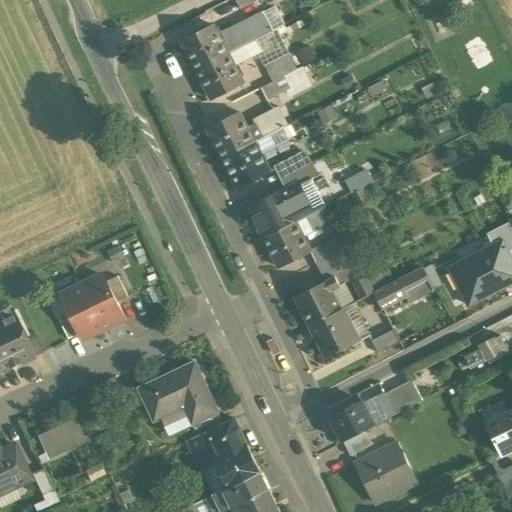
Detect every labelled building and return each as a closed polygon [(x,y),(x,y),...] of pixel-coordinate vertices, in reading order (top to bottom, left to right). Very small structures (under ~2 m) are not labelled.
[(235,0),(241,12),(264,0),(235,0)] [(264,14),(223,35),(227,43),(222,45),(213,27),(183,43),(198,72),(228,56),(257,41),(274,32),(264,14)] [(277,31),(284,43),(292,38),(286,26),(277,31)] [(264,66),(289,53),(284,43),(277,31),(274,32),(257,41),(263,52),(259,54),(264,66)] [(234,67),(259,54),(263,52),(257,41),(228,56),(234,67)] [(273,83),(297,71),(289,53),(264,66),(273,83)] [(228,56),(198,72),(213,101),(243,85),(234,67),(228,56)] [(292,97),(312,87),(302,68),(297,71),(273,83),(261,89),(267,101),(287,90),(292,97)] [(312,100),(316,110),(329,103),(325,93),(312,100)] [(246,128),(255,145),(283,130),(289,127),(278,107),(253,120),(255,124),(246,128)] [(239,114),(209,130),(224,160),(255,145),(246,128),(239,114)] [(283,130),(255,145),(260,155),(289,140),(283,130)] [(255,145),(224,160),(239,189),(270,173),(260,155),(255,145)] [(277,167),(283,180),(311,166),(304,153),(277,167)] [(283,180),(289,190),(311,178),(316,175),(311,166),(283,180)] [(342,176),(352,194),(362,189),(352,171),(342,176)] [(280,194),(296,223),(324,208),(327,207),(311,178),(289,190),(280,194)] [(352,194),(350,195),(358,208),(371,202),(363,188),(362,189),(352,194)] [(280,193),(248,209),(265,240),(296,223),(280,194),(280,193)] [(296,223),(303,239),(332,224),(331,223),(324,208),(296,223)] [(296,223),(265,240),(280,269),(311,253),(310,251),(303,239),(296,223)] [(507,253),(511,250),(511,228),(509,223),(488,235),(494,247),(502,243),(507,253)] [(311,253),(316,263),(339,252),(349,246),(343,234),(310,251),(311,253)] [(511,262),(507,253),(502,243),(494,247),(451,269),(469,304),(511,282),(511,262)] [(327,284),(327,283),(336,279),(340,286),(345,283),(352,279),(339,252),(316,263),(327,284)] [(367,279),(368,280),(379,274),(386,287),(394,282),(385,265),(365,275),(367,279)] [(422,268),(399,280),(409,298),(431,286),(422,268)] [(368,280),(374,293),(386,287),(379,274),(368,280)] [(104,277),(83,287),(104,330),(112,327),(110,323),(124,317),(117,303),(107,282),(104,277)] [(117,277),(107,282),(117,303),(128,298),(117,277)] [(367,279),(355,285),(362,299),(373,293),(374,293),(368,280),(367,279)] [(374,293),(373,293),(383,311),(409,298),(399,280),(394,282),(386,287),(374,293)] [(315,283),(306,288),(309,293),(297,299),(310,326),(341,310),(334,297),(338,295),(335,289),(331,291),(327,283),(327,284),(318,288),(315,283)] [(83,287),(61,298),(69,313),(79,334),(81,338),(95,331),(96,335),(104,330),(83,287)] [(341,310),(310,326),(327,359),(358,343),(341,310)] [(0,317),(0,370),(31,356),(22,336),(10,311),(8,312),(9,315),(1,319),(0,317)] [(69,313),(58,318),(68,340),(79,334),(69,313)] [(372,341),(378,354),(400,343),(394,330),(372,341)] [(42,353),(32,332),(22,336),(31,356),(32,358),(42,353)] [(479,349),(465,356),(471,369),(478,366),(478,367),(484,365),(483,363),(487,360),(489,365),(510,354),(501,335),(496,338),(495,337),(478,345),(479,349)] [(195,362),(139,389),(155,422),(185,408),(193,425),(219,413),(195,362)] [(412,381),(385,394),(396,415),(422,401),(412,381)] [(362,401),(330,417),(344,442),(365,431),(396,415),(385,394),(364,405),(362,401)] [(37,437),(48,460),(91,440),(89,436),(111,426),(101,405),(80,415),(81,416),(37,437)] [(511,412),(487,425),(501,454),(511,449),(511,412)] [(219,413),(193,425),(198,437),(210,431),(224,424),(219,413)] [(468,417),(456,423),(461,435),(474,430),(468,417)] [(224,424),(210,431),(221,455),(245,443),(234,420),(224,424)] [(198,437),(191,440),(204,466),(214,461),(213,459),(221,455),(210,431),(198,437)] [(372,445),(365,431),(344,442),(351,456),(372,445)] [(221,455),(213,459),(214,461),(227,489),(261,473),(247,442),(221,455)] [(397,443),(355,464),(376,504),(417,483),(397,443)] [(0,494),(30,480),(13,445),(0,451),(0,494)] [(511,467),(497,474),(511,503),(511,467)] [(52,491),(42,469),(31,474),(41,496),(52,491)] [(227,489),(205,499),(213,511),(223,511),(238,505),(269,490),(261,473),(227,489)] [(279,511),(269,490),(238,505),(241,511),(279,511)] [(213,511),(205,499),(195,504),(198,510),(201,508),(202,511),(213,511)]
